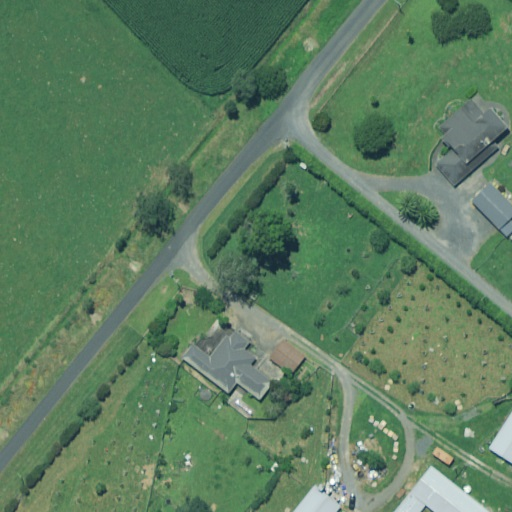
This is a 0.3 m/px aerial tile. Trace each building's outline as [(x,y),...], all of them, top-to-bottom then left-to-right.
[(482,111),(473,101),(442,128),(448,134),(444,138),(450,145),(441,153),(449,162),(441,169),(457,187),(501,149),(495,143),(510,129),(489,105),(482,111)] [(432,181),(403,178),(402,188),(431,191),(432,181)] [(503,231),(511,222),(511,204),(492,184),(474,201),(503,231)] [(475,207),(452,190),(446,199),(468,216),(475,207)] [(255,365),(260,359),(247,350),(255,340),(251,337),(236,326),(212,357),(195,343),(184,358),(232,394),(240,383),(263,401),(277,382),(263,371),(255,365)] [(308,357),(278,334),(264,353),(294,375),(308,357)] [(511,417),(492,449),(511,461),(511,417)] [(423,511),(429,506),(436,511),(491,511),(435,467),(414,494),(399,511),(423,511)] [(339,511),(344,506),(319,486),(297,511),(339,511)]
